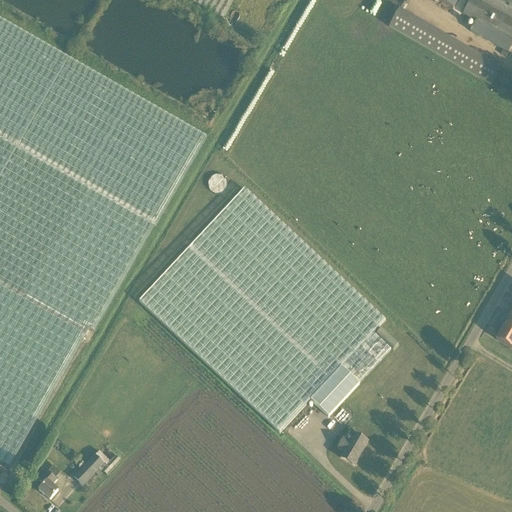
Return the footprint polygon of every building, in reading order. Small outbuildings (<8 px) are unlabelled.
[(187,0),(224,20),(234,0),(187,0)] [(437,0),(453,9),(457,0),(437,0)] [(511,0),(470,0),(462,14),(476,22),(470,32),(503,51),(508,54),(511,47),(511,0)] [(397,11),(387,29),(491,84),(501,65),(397,11)] [(0,463),(10,469),(89,330),(95,333),(154,228),(155,228),(207,138),(0,19),(0,463)] [(280,434),(310,401),(341,368),(359,385),(390,351),(373,335),(385,322),(375,313),(244,190),(139,303),(270,425),(280,434)] [(511,350),(511,313),(496,341),(511,350)] [(359,385),(341,368),(310,401),(328,418),(359,385)] [(343,440),(338,449),(344,453),(340,459),(354,467),(368,443),(355,435),(350,443),(343,440)] [(95,457),(74,478),(83,488),(96,475),(98,477),(103,471),(107,475),(121,461),(116,457),(110,463),(100,453),(95,457)] [(39,492),(50,501),(58,492),(52,487),(57,481),(52,477),(52,476),(47,472),(39,481),(44,485),(39,492)]
